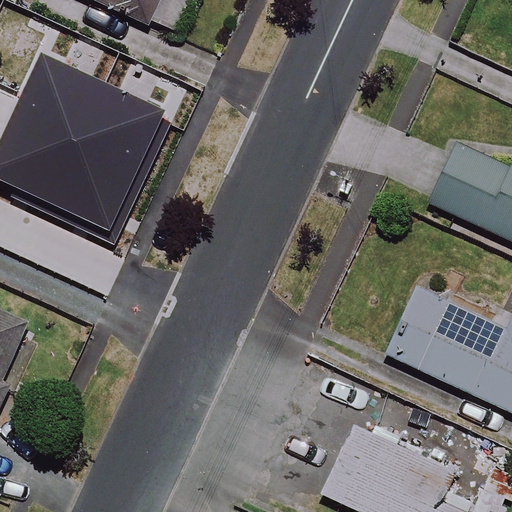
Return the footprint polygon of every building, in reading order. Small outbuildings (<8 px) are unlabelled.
[(88,0),(175,36),(190,0),(88,0)] [(0,193),(23,143),(38,150),(64,94),(0,63),(0,193)] [(511,243),(511,162),(495,199),(449,177),(435,207),(511,243)] [(511,323),(508,331),(416,289),(385,356),(511,414),(511,323)] [(0,405),(37,323),(0,307),(0,405)] [(456,470),(355,427),(324,498),(356,511),(460,511),(442,504),(456,470)]
